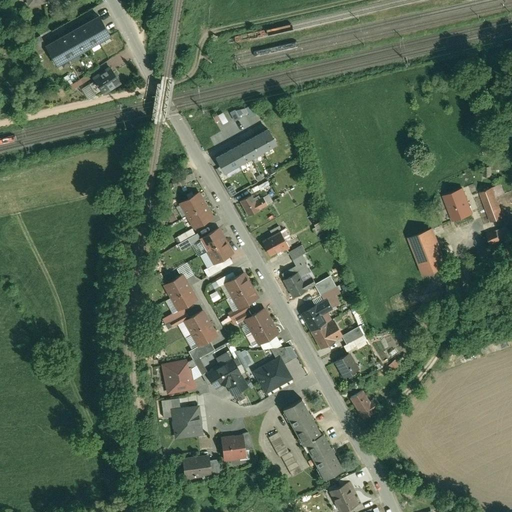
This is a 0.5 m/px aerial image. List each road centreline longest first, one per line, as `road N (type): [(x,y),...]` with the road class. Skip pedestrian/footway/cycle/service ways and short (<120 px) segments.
road 1 (residential): [(392,511),(115,0)]
road 2 (track): [(119,511),(67,367),(52,291),(0,242)]
